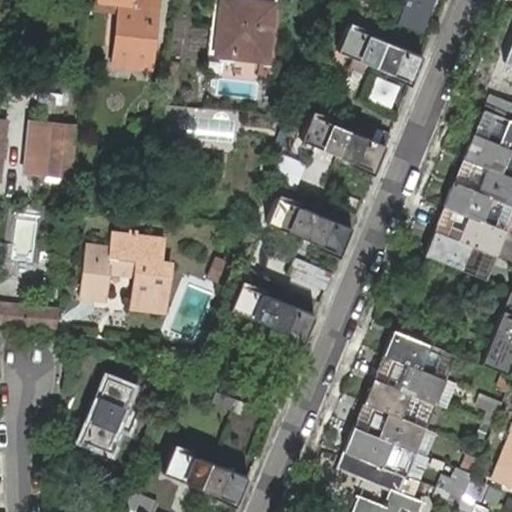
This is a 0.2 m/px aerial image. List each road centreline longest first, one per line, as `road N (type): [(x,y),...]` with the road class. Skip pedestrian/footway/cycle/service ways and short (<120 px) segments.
road 1 (residential): [(263,511),(471,0)]
road 2 (residential): [(17,511),(14,417),(27,368)]
